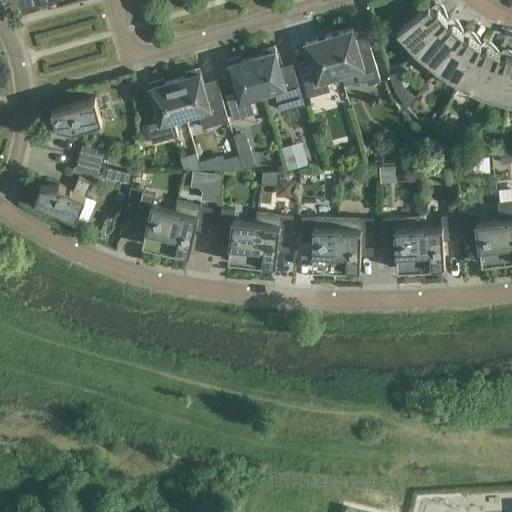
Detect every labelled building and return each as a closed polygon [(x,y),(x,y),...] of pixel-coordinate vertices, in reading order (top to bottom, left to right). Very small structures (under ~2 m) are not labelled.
[(428,6),(397,31),(415,51),(405,61),(406,61),(447,19),(438,9),(434,12),(428,6)] [(447,20),(447,19),(406,61),(406,62),(416,52),(435,68),(434,70),(434,71),(463,32),(452,24),(449,28),(444,23),(447,20)] [(352,28),(328,35),(340,75),(354,71),(357,83),(366,80),(367,85),(380,82),(370,48),(359,51),(352,28)] [(456,85),(457,86),(480,44),(469,36),(466,41),(460,37),(463,33),(463,32),(434,71),(435,71),(436,69),(458,83),(456,85)] [(328,35),(304,42),(311,65),(300,68),(308,97),(329,91),(326,80),(340,75),(328,35)] [(481,44),(480,44),(457,86),(458,86),(459,84),(482,94),(481,97),(482,97),(499,52),(487,47),(485,51),(479,48),(481,44)] [(262,55),(252,58),(262,94),(275,90),(280,111),(303,104),(293,70),(281,73),(274,47),(261,51),(262,55)] [(507,105),(511,86),(511,56),(506,55),(505,59),(498,57),(500,53),(499,52),(482,97),(483,95),(507,103),(507,105)] [(240,57),(227,61),(237,92),(225,96),(232,120),(254,113),(250,97),(262,94),(252,58),(241,61),(240,57)] [(185,77),(175,80),(185,116),(198,113),(202,129),(228,121),(221,97),(208,101),(199,69),(184,73),(185,77)] [(163,80),(149,84),(158,115),(144,119),(152,144),(178,136),(173,120),(185,116),(175,80),(164,84),(163,80)] [(95,98),(52,110),(56,126),(74,129),(102,121),(95,98)] [(502,128),(489,132),(491,142),(504,139),(502,128)] [(421,140),(408,132),(402,142),(416,150),(421,140)] [(301,141),(281,148),(288,171),(309,164),(301,141)] [(82,145),(79,157),(102,163),(106,151),(82,145)] [(511,148),(499,150),(501,163),(511,161),(511,148)] [(102,163),(79,157),(75,169),(99,175),(102,163)] [(59,184),(41,186),(34,201),(76,219),(91,182),(79,177),(73,190),(59,184)] [(142,245),(165,250),(177,200),(174,210),(153,204),(155,195),(142,191),(136,215),(148,218),(142,245)] [(212,208),(177,200),(165,250),(168,251),(182,254),(182,252),(189,254),(195,229),(207,232),(212,208)] [(500,219),(505,261),(511,259),(511,200),(498,202),(500,219)] [(228,261),(252,263),(257,212),(256,212),(255,222),(233,220),(235,210),(221,208),(219,233),(231,234),(228,261)] [(293,216),(257,212),(252,263),(269,265),(269,263),(276,264),(278,239),(291,240),(293,216)] [(481,264),(505,261),(500,219),(477,222),(476,212),(463,214),(466,238),(478,237),(481,264)] [(419,217),(418,217),(421,268),(438,267),(438,265),(444,265),(443,240),(455,240),(454,215),(441,215),(441,226),(419,227),(419,217)] [(312,269),(336,269),(337,217),(301,216),(301,241),(313,241),(312,269)] [(374,218),(337,217),(336,269),(339,269),(353,269),(353,268),(360,268),(361,243),(373,243),(374,218)] [(418,217),(382,218),(383,243),(396,242),(397,269),(421,268),(418,217)]
